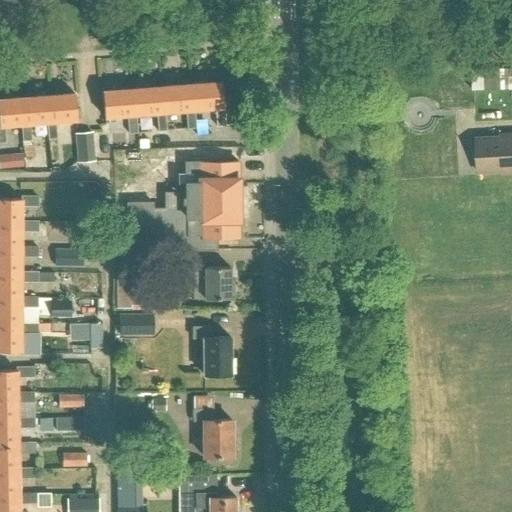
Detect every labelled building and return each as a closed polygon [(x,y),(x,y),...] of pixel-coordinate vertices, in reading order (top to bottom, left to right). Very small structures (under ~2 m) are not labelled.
[(192,107),(193,107),(214,105),(216,124),(224,123),(222,105),(221,105),(219,79),(190,82),(192,107)] [(190,82),(162,84),(164,110),(165,110),(185,108),(186,126),(195,126),(193,107),(192,107),(190,82)] [(135,112),(136,112),(155,110),(157,129),(166,128),(165,110),(164,110),(162,84),(133,86),(135,112)] [(137,131),(136,112),(135,112),(133,86),(102,89),(104,115),(127,113),(129,131),(137,131)] [(50,123),(47,123),(48,139),(57,139),(56,122),(77,121),(75,94),(48,96),(50,123)] [(25,125),(21,125),(23,142),(31,141),(30,125),(47,123),(50,123),(48,96),(23,98),(25,125)] [(0,100),(0,143),(6,143),(5,127),(21,125),(25,125),(23,98),(0,100)] [(74,132),(76,162),(94,160),(92,131),(74,132)] [(511,137),(475,140),(477,172),(511,169),(511,137)] [(33,145),(24,145),(25,157),(34,156),(33,145)] [(0,168),(22,166),(21,152),(0,153),(0,168)] [(174,202),(174,208),(151,209),(151,202),(127,203),(128,222),(132,222),(132,235),(146,235),(146,230),(154,230),(154,245),(179,245),(179,234),(186,234),(186,236),(201,235),(201,239),(237,239),(237,160),(201,160),(201,164),(186,164),(186,202),(174,202)] [(21,200),(0,200),(0,224),(21,225),(21,223),(21,206),(38,206),(38,198),(21,198),(21,200)] [(0,250),(21,250),(21,248),(21,232),(39,232),(38,223),(21,223),(21,225),(0,224),(0,250)] [(82,226),(56,226),(56,241),(82,241),(82,226)] [(0,276),(21,276),(21,274),(21,257),(39,257),(39,249),(21,248),(21,250),(0,250),(0,276)] [(204,261),(192,262),(192,282),(204,282),(204,298),(229,298),(229,267),(204,267),(204,261)] [(131,308),(130,272),(118,272),(118,308),(131,308)] [(0,299),(21,300),(21,298),(21,282),(39,282),(39,274),(21,274),(21,276),(0,276),(0,299)] [(144,305),(144,280),(132,280),(132,305),(144,305)] [(0,299),(0,326),(21,327),(21,325),(21,308),(38,308),(38,298),(21,298),(21,300),(0,299)] [(49,300),(49,315),(71,315),(70,300),(49,300)] [(153,334),(153,313),(118,313),(119,334),(153,334)] [(0,352),(22,352),(22,333),(39,333),(39,325),(21,325),(21,327),(0,326),(0,352)] [(230,372),(234,372),(234,359),(230,359),(230,338),(212,338),(212,328),(192,328),(192,338),(202,338),(202,375),(230,375),(230,372)] [(33,368),(17,369),(17,371),(0,371),(0,396),(17,396),(17,394),(17,377),(33,377),(33,368)] [(83,394),(58,393),(58,407),(82,407),(83,394)] [(17,394),(17,396),(0,396),(0,421),(18,421),(17,419),(17,402),(33,402),(33,394),(17,394)] [(212,409),(212,395),(192,395),(192,420),(202,420),(202,457),(228,457),(231,457),(231,456),(234,456),(234,442),(231,442),(230,420),(212,420),(212,409)] [(0,446),(18,446),(18,444),(18,428),(34,428),(34,418),(17,419),(18,421),(0,421),(0,446)] [(18,446),(0,446),(0,472),(18,472),(18,469),(18,454),(35,453),(35,444),(18,444),(18,446)] [(18,472),(0,472),(0,497),(19,497),(19,495),(19,479),(35,479),(35,469),(18,469),(18,472)] [(207,511),(234,511),(234,497),(215,497),(215,473),(177,474),(177,493),(194,493),(194,507),(207,507),(207,511)] [(32,495),(19,495),(19,497),(0,497),(0,511),(19,511),(19,504),(36,504),(36,495),(32,495)] [(79,499),(78,511),(98,511),(98,499),(79,499)]
